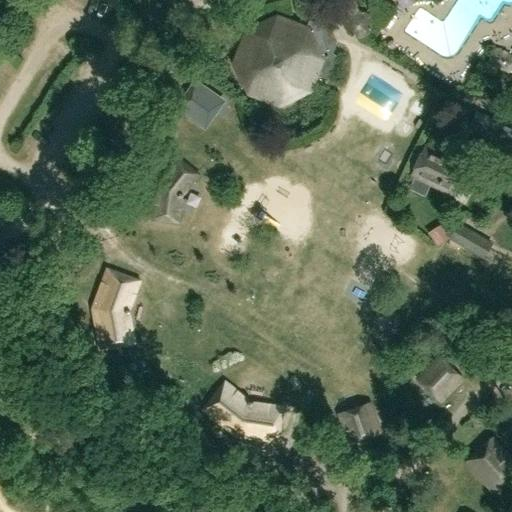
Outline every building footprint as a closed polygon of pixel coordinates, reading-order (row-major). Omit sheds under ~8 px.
[(339,0),(343,2),(347,3),(352,14),(349,16),(345,26),(350,35),(360,38),(369,34),(373,24),(368,15),(358,11),(354,2),(355,0),(339,0)] [(277,15),(244,30),(231,60),(240,82),(247,95),(279,108),(313,92),(317,76),(325,79),(329,76),(336,57),(332,54),(335,46),(336,41),(331,30),(326,28),(327,27),(309,20),(306,27),(277,15)] [(511,58),(496,49),(486,65),(510,80),(511,77),(511,58)] [(374,75),(367,87),(402,108),(409,96),(374,75)] [(195,83),(177,109),(204,129),(223,102),(195,83)] [(499,123),(475,112),(469,127),(492,138),(499,123)] [(409,177),(454,197),(469,164),(423,143),(409,177)] [(156,186),(152,219),(177,223),(180,199),(182,195),(197,175),(177,159),(156,186)] [(458,222),(448,240),(483,259),(493,241),(458,222)] [(437,224),(425,232),(435,246),(446,238),(437,224)] [(129,311),(139,282),(107,270),(94,307),(92,310),(100,351),(134,345),(128,314),(129,311)] [(402,319),(379,308),(371,324),(394,335),(402,319)] [(440,403),(464,379),(437,355),(415,378),(440,403)] [(224,383),(202,410),(235,436),(277,442),(282,408),(252,404),(248,402),(224,383)] [(370,403),(338,413),(348,445),(380,435),(370,403)] [(511,461),(491,439),(465,464),(492,493),(511,474),(511,461)]
